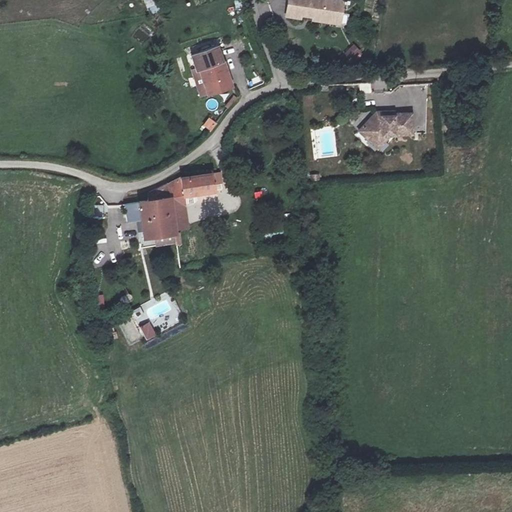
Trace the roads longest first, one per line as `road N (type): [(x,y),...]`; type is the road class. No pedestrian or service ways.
road 1 (unclassified): [(278,85),(242,100),(215,138),(143,185),(112,189),(53,166),(0,165)]
road 2 (unclassified): [(511,64),(278,85)]
